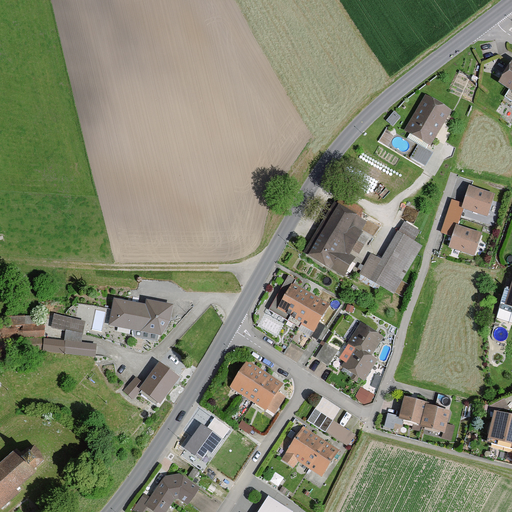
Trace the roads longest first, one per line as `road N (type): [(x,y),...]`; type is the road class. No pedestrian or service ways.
road 1 (tertiary): [(240,303),(323,168),(366,118),(496,15)]
road 2 (residential): [(307,379),(360,408),(381,400),(452,180)]
road 3 (track): [(263,265),(0,258)]
road 4 (tertiary): [(106,511),(226,326)]
road 5 (residential): [(307,379),(223,511)]
road 6 (residential): [(99,343),(150,357),(202,299)]
